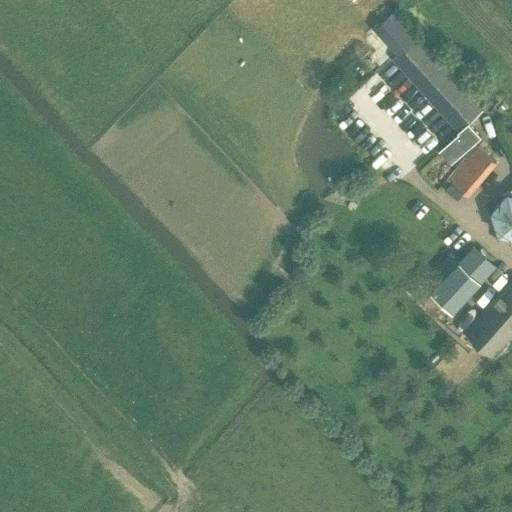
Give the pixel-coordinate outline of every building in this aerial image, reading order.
[(483,109),(416,34),(392,56),(460,131),(439,151),(451,164),(481,136),(469,123),(483,109)] [(467,192),(496,159),(477,142),(448,176),(467,192)] [(511,192),(507,191),(490,210),(497,234),(511,236),(511,192)] [(495,264),(474,244),(431,290),(452,310),(495,264)] [(491,355),(511,332),(511,277),(464,330),(491,355)]
